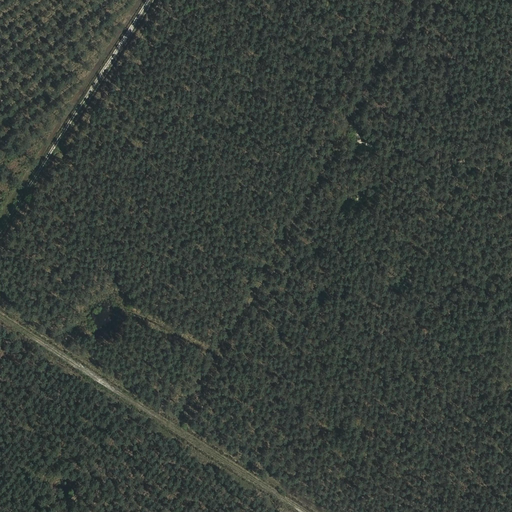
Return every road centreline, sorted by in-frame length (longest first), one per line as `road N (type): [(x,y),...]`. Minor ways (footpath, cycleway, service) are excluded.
road 1 (track): [(0,307),(320,511)]
road 2 (track): [(0,225),(145,0)]
